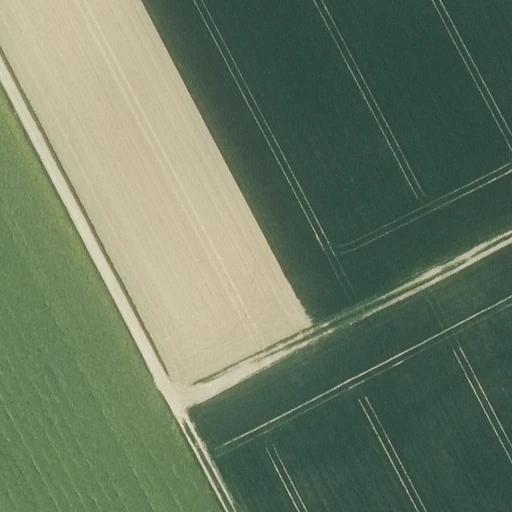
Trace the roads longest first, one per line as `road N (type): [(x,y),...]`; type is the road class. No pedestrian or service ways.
road 1 (track): [(194,419),(0,58)]
road 2 (track): [(194,419),(511,261)]
